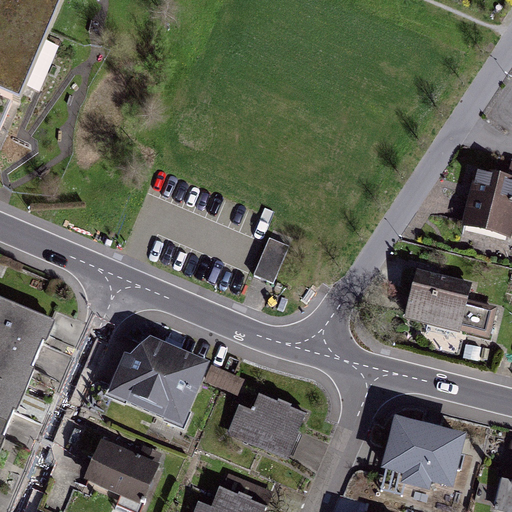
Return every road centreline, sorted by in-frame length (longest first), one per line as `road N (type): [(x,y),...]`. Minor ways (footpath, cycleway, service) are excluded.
road 1 (residential): [(309,351),(511,50)]
road 2 (residential): [(26,511),(122,278)]
road 3 (residential): [(122,278),(309,351)]
road 4 (residential): [(318,511),(376,369)]
road 5 (residential): [(376,369),(511,403)]
road 6 (residential): [(0,229),(122,278)]
